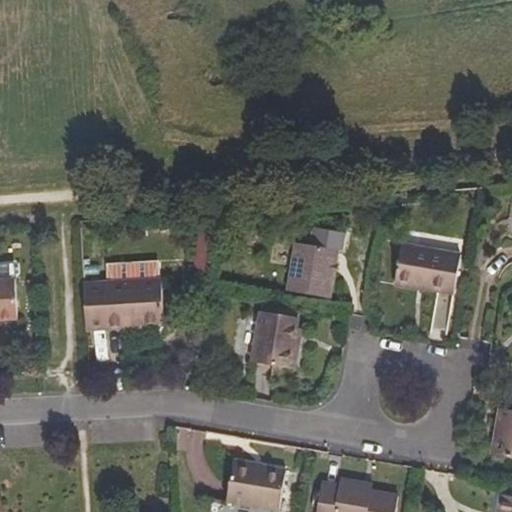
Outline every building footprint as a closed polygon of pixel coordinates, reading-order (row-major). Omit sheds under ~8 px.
[(326,292),(335,243),(344,245),(347,229),(314,223),(311,238),(298,236),(289,286),(326,292)] [(448,292),(456,251),(397,240),(390,282),(448,292)] [(93,276),(95,326),(133,325),(132,315),(162,315),(161,274),(141,274),(140,257),(110,258),(111,275),(93,276)] [(24,312),(24,271),(0,271),(0,312),(6,312),(24,312)] [(297,361),(301,338),(295,337),(298,324),(300,312),(260,305),(251,355),(297,361)] [(295,337),(301,338),(304,325),(298,324),(295,337)] [(511,399),(500,398),(498,409),(492,408),(484,457),(511,462),(511,399)] [(279,511),(286,471),(233,463),(227,497),(225,511),(224,511),(264,511),(265,508),(279,511)] [(391,511),(394,497),(370,493),(355,490),(357,483),(337,479),(335,487),(320,483),(314,511),(391,511)] [(371,486),(357,483),(355,490),(370,493),(371,486)] [(203,508),(225,511),(227,497),(205,494),(203,508)] [(498,511),(501,500),(491,499),(488,511),(498,511)] [(511,511),(511,502),(501,500),(498,511),(511,511)]
